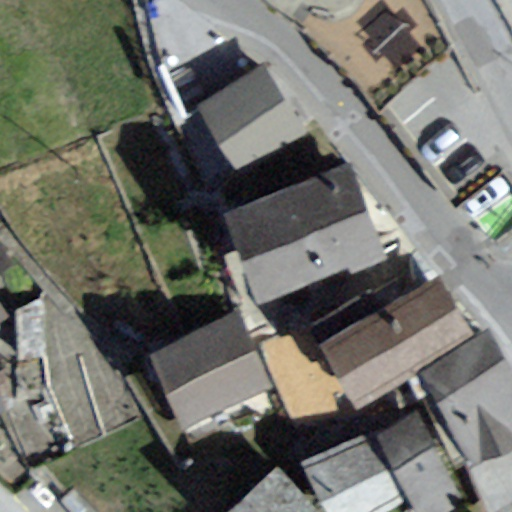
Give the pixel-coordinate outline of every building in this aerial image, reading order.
[(254,68),(191,105),(228,168),(291,130),(254,68)] [(342,161),(218,206),(251,300),(376,255),(342,161)] [(439,271),(316,334),(344,388),(467,325),(439,271)] [(232,316),(145,351),(176,427),(262,393),(232,316)] [(417,368),(464,462),(511,438),(511,401),(479,337),(417,368)] [(441,511),(464,500),(414,410),(370,435),(412,511),(441,511)] [(363,436),(296,457),(325,511),(381,511),(400,502),(363,436)] [(511,441),(473,458),(493,504),(511,495),(511,441)] [(313,511),(275,466),(252,483),(247,487),(217,511),(313,511)]
